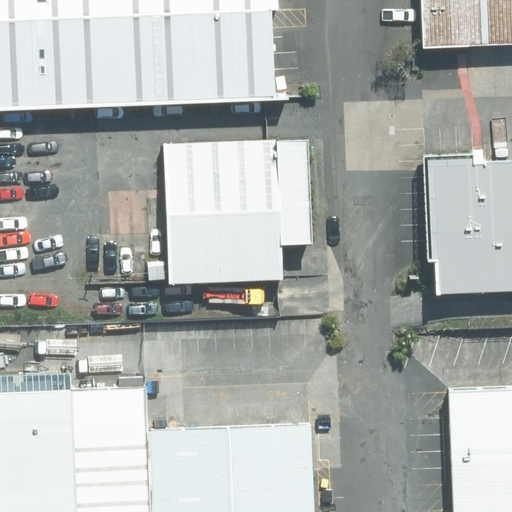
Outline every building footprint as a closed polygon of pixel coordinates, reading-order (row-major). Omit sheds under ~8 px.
[(261,0),(0,0),(0,111),(264,100),(261,0)] [(511,0),(410,0),(411,50),(511,45),(511,0)] [(268,142),(159,145),(157,217),(162,287),(272,282),(267,213),(268,142)] [(511,161),(417,165),(421,297),(511,294),(511,161)] [(138,511),(135,390),(0,395),(0,511),(138,511)] [(511,511),(511,390),(435,393),(439,511),(511,511)] [(305,511),(303,426),(141,434),(143,511),(305,511)]
